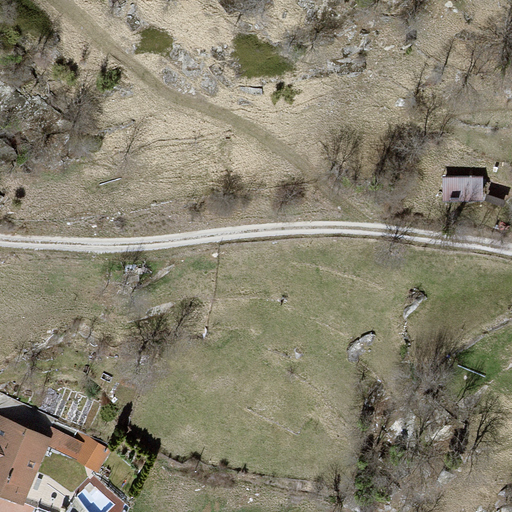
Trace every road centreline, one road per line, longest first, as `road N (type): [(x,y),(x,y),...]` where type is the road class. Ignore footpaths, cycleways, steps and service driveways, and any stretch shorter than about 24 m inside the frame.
road 1 (track): [(0,244),(120,249),(324,231),(445,241),(511,256)]
road 2 (track): [(373,235),(284,149),(175,97),(59,0)]
